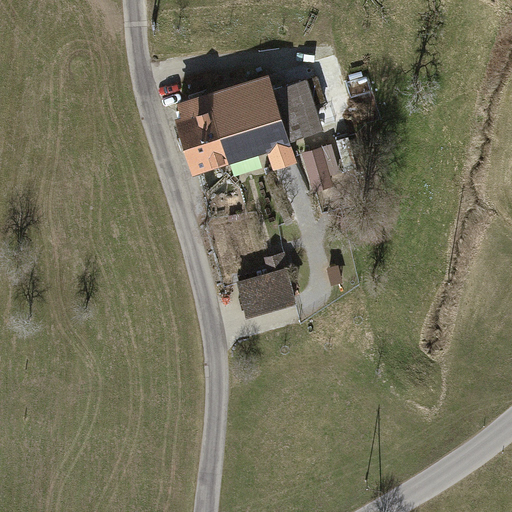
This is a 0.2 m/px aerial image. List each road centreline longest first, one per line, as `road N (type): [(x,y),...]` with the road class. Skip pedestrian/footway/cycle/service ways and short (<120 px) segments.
road 1 (unclassified): [(132,0),(141,81),(206,292),(218,372),(207,511)]
road 2 (tertiary): [(511,430),(393,511)]
